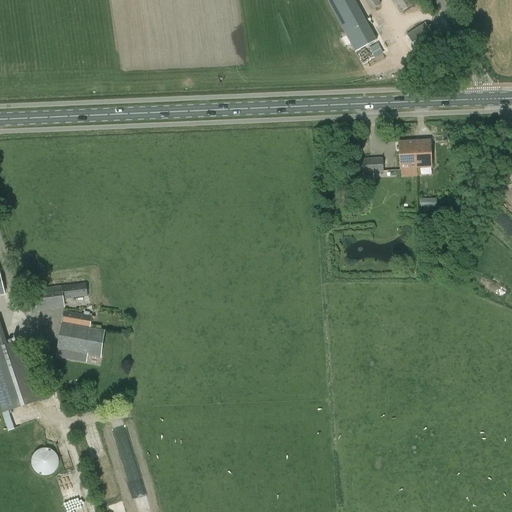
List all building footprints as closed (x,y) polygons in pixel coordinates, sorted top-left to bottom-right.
[(376,41),(353,0),(326,0),(355,52),(376,41)] [(364,0),(372,11),(381,4),(378,0),(364,0)] [(393,0),(402,13),(415,5),(411,0),(393,0)] [(418,53),(437,41),(425,23),(406,35),(418,53)] [(416,168),(432,167),(430,140),(407,141),(408,153),(414,153),(415,153),(416,168)] [(408,153),(407,141),(399,142),(401,169),(416,168),(415,153),(414,153),(408,153)] [(374,173),(384,173),(383,158),(358,160),(359,174),(364,174),(364,179),(374,179),(374,173)] [(64,300),(88,297),(86,282),(34,290),(37,312),(65,308),(64,300)] [(101,358),(105,331),(89,329),(92,317),(64,312),(56,357),(82,361),(83,354),(101,358)] [(0,407),(2,414),(44,400),(24,339),(0,346),(0,407)] [(49,449),(44,448),(39,450),(35,452),(33,456),(31,461),(32,466),(34,470),(37,474),(42,476),(46,476),(51,475),(55,472),(58,468),(59,463),(59,459),(56,454),(53,451),(49,449)]
